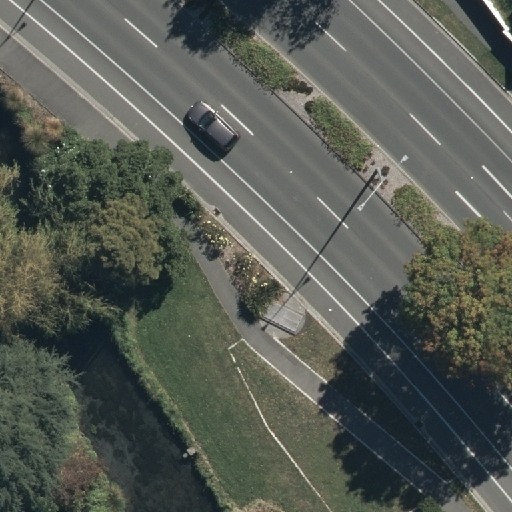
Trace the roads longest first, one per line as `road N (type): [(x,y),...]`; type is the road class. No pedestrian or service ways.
road 1 (primary): [(511,413),(357,236),(103,0)]
road 2 (primary): [(283,0),(511,225)]
